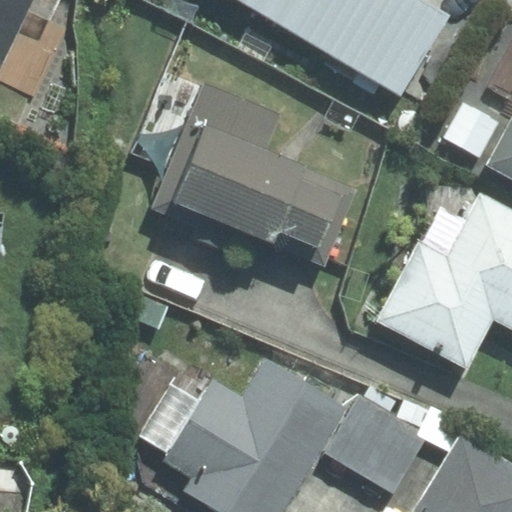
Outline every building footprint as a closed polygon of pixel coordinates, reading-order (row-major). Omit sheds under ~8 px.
[(0,0),(0,80),(37,97),(81,0),(0,0)] [(228,0),(401,95),(444,17),(413,0),(228,0)] [(282,119),(202,83),(174,70),(133,158),(161,171),(145,207),(194,230),(200,216),(277,252),(281,241),(327,262),(357,196),(266,154),(282,119)] [(511,123),(488,167),(511,180),(511,123)] [(511,331),(511,212),(475,194),(444,254),(428,246),(411,281),(395,272),(367,327),(471,380),(499,325),(511,331)] [(289,511),(347,401),(262,357),(243,393),(208,375),(161,464),(187,478),(178,496),(207,511),(289,511)] [(421,433),(352,398),(324,454),(392,490),(421,433)] [(511,511),(511,466),(456,432),(406,511),(511,511)]
